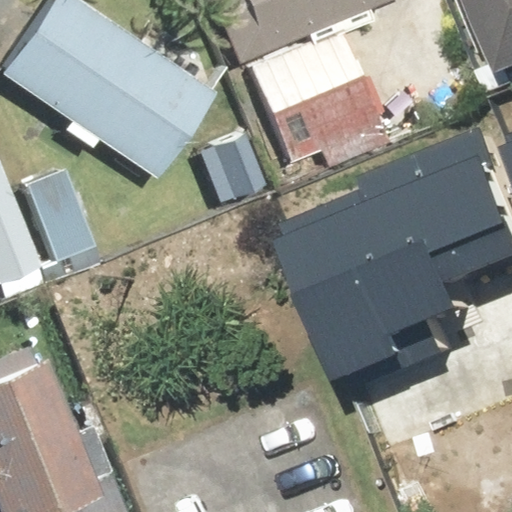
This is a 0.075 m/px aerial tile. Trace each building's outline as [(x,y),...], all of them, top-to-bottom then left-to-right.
[(92,0),(40,0),(0,59),(0,64),(157,171),(216,84),(92,0)] [(380,0),(214,0),(238,57),(380,0)] [(511,0),(499,0),(511,30),(511,0)] [(380,121),(344,25),(252,59),(289,155),(380,121)] [(271,179),(250,123),(201,142),(222,198),(271,179)] [(511,257),(511,238),(471,131),(362,173),(370,192),(274,228),(329,371),(458,322),(443,284),(511,257)] [(99,244),(63,159),(20,177),(55,262),(99,244)] [(58,371),(43,335),(0,352),(0,511),(134,511),(73,365),(58,371)]
